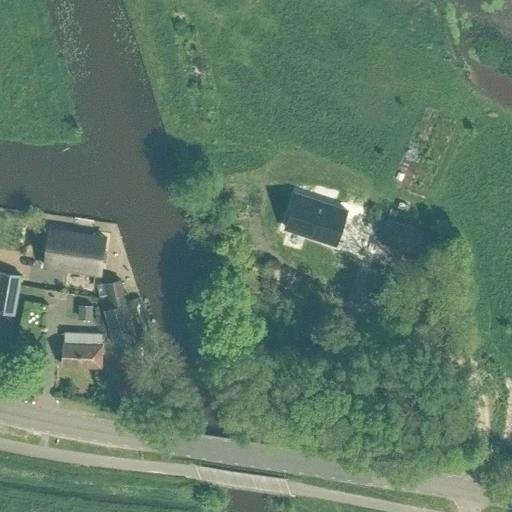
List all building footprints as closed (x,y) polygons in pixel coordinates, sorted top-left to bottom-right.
[(285,226),(335,243),(347,209),(297,192),(285,226)] [(388,219),(380,242),(415,253),(422,230),(388,219)] [(112,243),(56,240),(54,276),(110,279),(112,243)] [(21,275),(0,271),(0,272),(0,311),(13,314),(21,275)] [(111,304),(125,300),(120,279),(107,282),(111,304)] [(93,304),(79,303),(77,318),(92,319),(93,304)] [(126,304),(104,310),(115,345),(136,338),(126,304)] [(63,364),(101,366),(103,334),(65,332),(63,364)]
